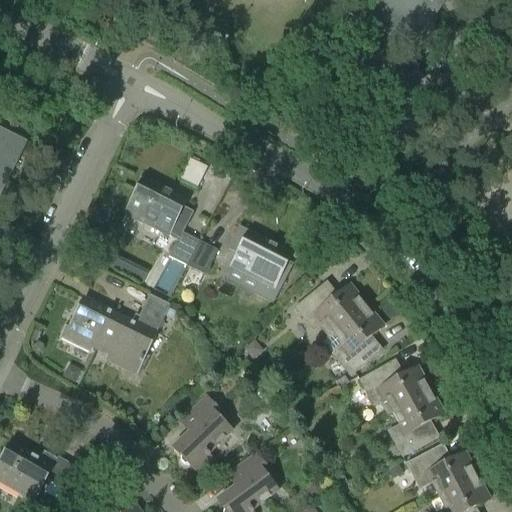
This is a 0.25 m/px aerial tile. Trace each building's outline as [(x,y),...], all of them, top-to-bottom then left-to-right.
[(371,0),(360,17),(411,52),(445,0),(371,0)] [(197,36),(207,41),(214,27),(204,22),(197,36)] [(0,194),(16,162),(9,158),(18,139),(0,130),(0,117),(0,194)] [(169,258),(187,267),(199,242),(183,234),(193,213),(183,208),(186,202),(140,179),(134,191),(137,193),(126,215),(168,237),(170,233),(179,238),(169,258)] [(241,226),(229,250),(238,255),(231,269),(261,285),(255,298),(267,304),(273,291),(291,255),(249,234),(250,231),(241,226)] [(200,243),(188,267),(205,277),(218,252),(200,243)] [(323,323),(333,335),(365,308),(359,300),(361,299),(351,287),(334,300),(322,287),(295,309),(313,332),(323,323)] [(168,310),(169,309),(170,306),(150,296),(144,307),(165,317),(168,310)] [(69,324),(62,339),(90,353),(92,349),(94,350),(112,313),(84,300),(71,325),(69,324)] [(112,313),(94,350),(109,357),(107,361),(123,369),(125,365),(138,371),(165,317),(144,307),(139,317),(143,320),(140,327),(131,323),(112,313)] [(365,308),(322,344),(350,378),(378,355),(367,341),(384,327),(374,315),(372,317),(365,308)] [(177,314),(168,310),(165,317),(174,321),(177,314)] [(35,329),(29,342),(36,345),(42,332),(35,329)] [(393,414),(429,393),(424,384),(426,383),(418,369),(399,379),(390,364),(359,382),(373,407),(379,404),(387,417),(393,414)] [(343,376),(334,382),(338,389),(348,382),(343,376)] [(429,393),(393,414),(400,427),(388,433),(402,459),(434,441),(425,426),(444,415),(436,401),(434,402),(429,393)] [(180,424),(190,434),(174,449),(181,457),(180,462),(185,466),(189,465),(198,475),(213,461),(209,457),(210,456),(209,454),(232,432),(220,419),(223,416),(207,398),(180,424)] [(295,402),(285,408),(291,418),(301,412),(295,402)] [(12,444),(0,463),(0,482),(33,502),(40,491),(57,501),(75,471),(43,453),(39,460),(12,444)] [(432,485),(439,498),(476,479),(471,470),(473,468),(466,454),(446,465),(438,449),(406,465),(419,491),(432,485)] [(278,492),(267,477),(271,474),(257,455),(228,477),(236,488),(218,502),(224,510),(223,511),(253,511),(252,511),(278,492)] [(390,460),(381,465),(385,470),(394,465),(390,460)] [(342,476),(332,481),(339,494),(349,488),(342,476)] [(476,479),(439,498),(446,511),(444,511),(471,511),(490,501),(483,487),(481,488),(476,479)] [(315,483),(311,486),(311,494),(314,498),(319,498),(322,496),(324,493),(324,486),(321,483),(315,483)]
